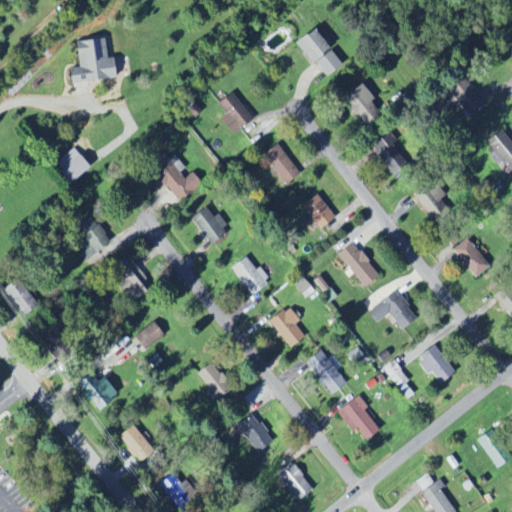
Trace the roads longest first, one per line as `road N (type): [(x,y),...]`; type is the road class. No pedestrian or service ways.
road 1 (residential): [(146,221),(360,492)]
road 2 (residential): [(296,109),(505,370)]
road 3 (residential): [(334,511),(511,364)]
road 4 (tertiary): [(137,511),(0,341)]
